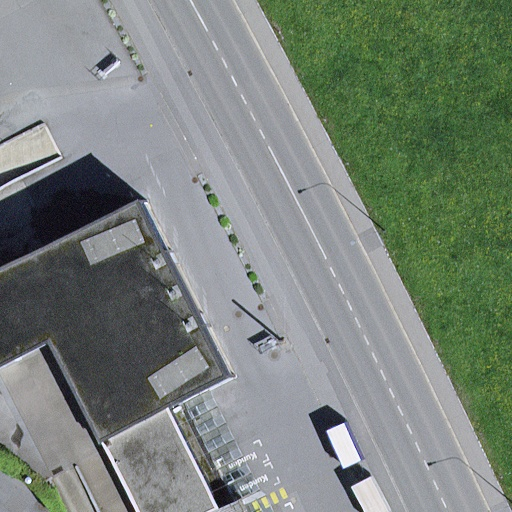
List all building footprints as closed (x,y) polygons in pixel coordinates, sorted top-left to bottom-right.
[(147,201),(52,250),(0,275),(0,376),(52,479),(78,466),(75,460),(186,404),(213,390),(237,378),(147,201)] [(0,275),(52,250),(38,223),(0,242),(0,275)] [(246,502),(264,493),(213,390),(186,404),(238,506),(246,502)] [(246,502),(238,506),(186,404),(75,460),(78,466),(99,511),(245,511),(243,508),(248,506),(246,502)] [(245,511),(275,511),(269,497),(248,506),(243,508),(245,511)]
